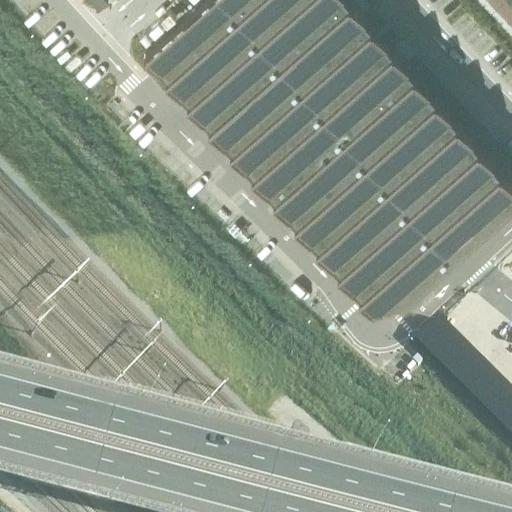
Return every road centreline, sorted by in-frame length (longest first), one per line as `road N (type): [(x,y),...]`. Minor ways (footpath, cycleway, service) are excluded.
road 1 (motorway): [(447,511),(0,399)]
road 2 (motorway): [(0,447),(246,511)]
